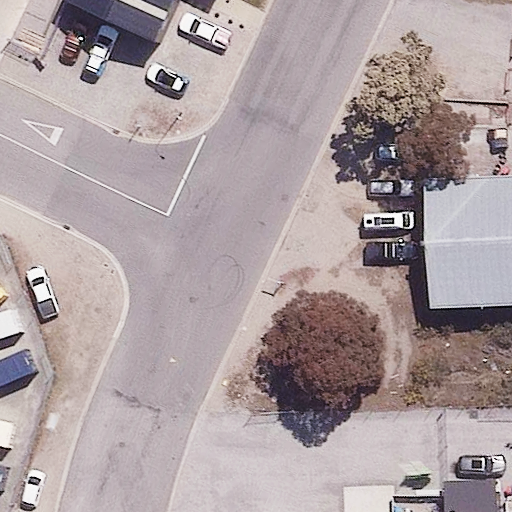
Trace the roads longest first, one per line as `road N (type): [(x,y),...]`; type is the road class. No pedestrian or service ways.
road 1 (residential): [(111,511),(216,239)]
road 2 (residential): [(216,239),(328,0)]
road 3 (residential): [(0,136),(216,239)]
